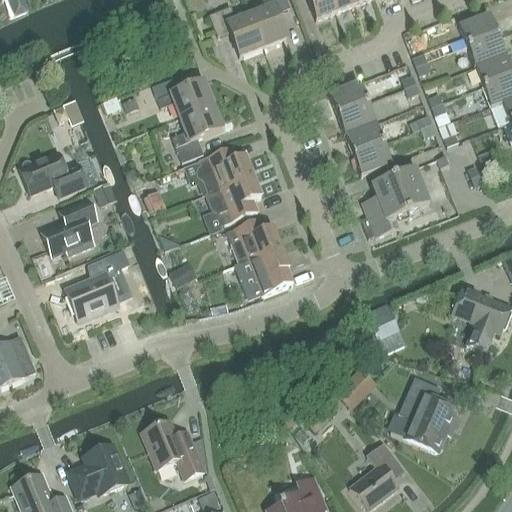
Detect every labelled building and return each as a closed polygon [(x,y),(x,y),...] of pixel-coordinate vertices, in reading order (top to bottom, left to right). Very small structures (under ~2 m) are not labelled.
[(0,0),(2,5),(11,1),(13,7),(16,6),(20,17),(27,14),(22,0),(0,0)] [(250,19),(262,52),(287,43),(277,18),(289,13),(283,0),(259,0),(264,13),(250,19)] [(335,17),(327,0),(305,0),(315,25),(335,17)] [(354,10),(349,0),(327,0),(335,17),(354,10)] [(373,2),(371,0),(349,0),(354,10),(373,2)] [(466,52),(496,39),(491,25),(495,24),(489,8),(454,21),(466,52)] [(238,61),(262,52),(250,19),(235,25),(230,11),(208,20),(216,41),(228,37),(238,61)] [(426,50),(450,40),(441,15),(416,24),(426,50)] [(504,60),(496,39),(466,52),(474,72),(504,60)] [(414,72),(426,68),(422,59),(411,63),(414,72)] [(511,80),(504,60),(474,72),(482,92),(511,80)] [(429,77),(426,68),(414,72),(417,81),(429,77)] [(404,94),(415,89),(412,80),(400,85),(404,94)] [(511,80),(482,92),(490,112),(501,108),(511,103),(511,80)] [(179,123),(212,110),(202,86),(177,95),(173,84),(151,92),(160,113),(173,108),(179,123)] [(328,99),(336,119),(366,107),(358,87),(328,99)] [(125,107),(139,103),(135,91),(121,96),(119,88),(100,95),(104,107),(123,100),(125,107)] [(419,98),(415,89),(404,94),(407,102),(419,98)] [(430,112),(441,108),(438,99),(427,103),(430,112)] [(511,103),(501,108),(509,128),(511,126),(511,103)] [(374,127),(366,107),(336,119),(344,139),(374,127)] [(445,117),(441,108),(430,112),(434,121),(445,117)] [(221,134),(212,110),(179,123),(185,137),(171,142),(181,168),(203,159),(197,144),(221,134)] [(63,113),(53,117),(58,127),(67,123),(63,113)] [(419,134),(432,129),(428,120),(416,125),(419,134)] [(383,148),(374,127),(344,139),(352,160),(383,148)] [(435,139),(432,129),(419,134),(423,143),(435,139)] [(446,152),(457,148),(454,140),(443,144),(446,152)] [(383,148),(352,160),(360,180),(372,175),(374,180),(388,175),(386,170),(391,168),(383,148)] [(488,156),(477,160),(480,169),(491,164),(488,156)] [(211,197),(252,181),(244,160),(225,168),(221,157),(199,165),(201,170),(198,173),(196,176),(197,180),(199,183),(202,185),(206,184),(211,197)] [(19,174),(30,200),(53,190),(58,202),(86,191),(77,169),(65,174),(58,158),(32,169),(30,166),(27,165),(23,167),(22,170),(22,173),(19,174)] [(448,170),(444,160),(436,164),(439,173),(448,170)] [(189,170),(183,173),(186,182),(194,181),(189,170)] [(469,183),(478,180),(475,171),(466,174),(469,183)] [(393,180),(408,217),(429,209),(415,172),(393,180)] [(386,225),(408,217),(393,180),(371,189),(376,201),(361,207),(367,221),(361,224),(368,243),(374,240),(375,242),(391,236),(386,225)] [(482,188),(478,180),(469,183),(473,192),(482,188)] [(261,202),(252,181),(211,197),(205,199),(211,214),(214,217),(219,217),(223,229),(257,216),(253,205),(261,202)] [(35,215),(57,207),(54,197),(32,204),(35,215)] [(97,226),(88,205),(58,218),(63,230),(42,240),(50,262),(67,255),(69,260),(93,250),(85,231),(97,226)] [(10,216),(14,230),(30,225),(26,212),(10,216)] [(159,224),(169,239),(181,231),(171,216),(159,224)] [(247,265),(280,252),(272,232),(264,235),(260,224),(226,237),(231,248),(239,245),(247,265)] [(402,231),(405,240),(414,236),(410,228),(402,231)] [(288,273),(280,252),(247,265),(255,285),(247,288),(251,300),(285,287),(281,276),(288,273)] [(65,295),(77,325),(115,310),(116,313),(118,312),(104,280),(120,273),(114,260),(88,271),(93,283),(65,295)] [(172,279),(188,276),(185,261),(170,265),(172,279)] [(0,310),(3,321),(18,316),(10,293),(0,297),(0,310)] [(474,328),(466,348),(486,356),(493,336),(499,339),(510,312),(479,299),(477,305),(466,300),(458,319),(469,324),(468,326),(474,328)] [(20,342),(0,350),(0,366),(9,389),(35,378),(20,342)] [(0,392),(9,389),(0,366),(0,392)] [(334,397),(351,414),(375,390),(359,373),(334,397)] [(405,410),(393,439),(435,457),(439,455),(449,431),(453,433),(459,420),(454,418),(456,414),(434,404),(439,393),(413,382),(401,409),(405,410)] [(140,439),(156,477),(176,468),(183,485),(203,477),(190,442),(177,447),(169,427),(140,439)] [(392,485),(404,476),(382,448),(366,460),(375,473),(348,493),(362,511),(373,511),(398,493),(392,485)] [(97,502),(128,490),(111,450),(82,462),(86,470),(68,478),(79,506),(96,500),(97,502)] [(41,480),(11,493),(19,511),(69,511),(65,502),(53,507),(41,480)] [(316,511),(324,509),(312,483),(274,499),(279,511),(276,511),(316,511)]
